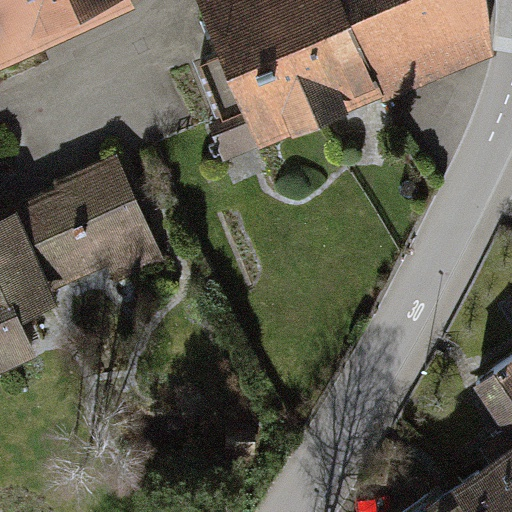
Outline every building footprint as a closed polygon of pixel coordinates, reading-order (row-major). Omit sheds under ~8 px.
[(0,0),(0,77),(146,12),(140,0),(0,0)] [(387,93),(349,0),(214,0),(270,139),(387,93)] [(503,59),(484,0),(349,0),(387,93),(503,59)] [(121,153),(0,206),(0,379),(52,356),(29,305),(114,267),(124,290),(173,268),(121,153)] [(511,426),(511,449),(462,480),(481,511),(511,511),(511,360),(482,379),(511,426)] [(481,511),(462,480),(416,511),(481,511)]
